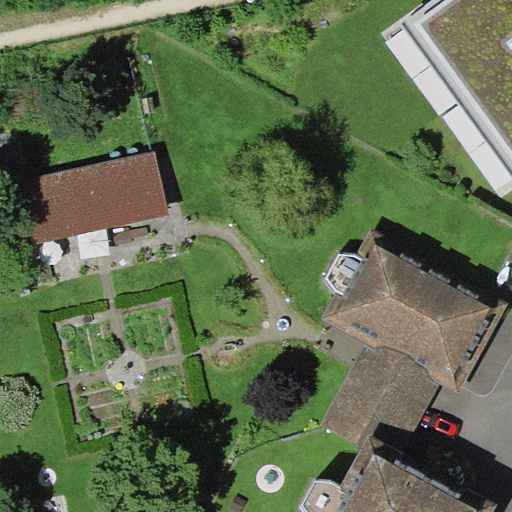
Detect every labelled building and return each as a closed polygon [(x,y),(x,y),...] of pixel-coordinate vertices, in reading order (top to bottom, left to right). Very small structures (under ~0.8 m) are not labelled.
[(511,0),(431,0),(401,23),(511,174),(511,0)] [(155,152),(11,181),(24,243),(168,214),(155,152)] [(507,303),(370,229),(357,254),(365,259),(344,298),(336,294),(322,319),(365,342),(440,382),(458,392),(507,303)] [(344,298),(365,259),(357,254),(339,255),(326,278),(336,294),(344,298)] [(440,382),(365,342),(320,425),(360,447),(368,433),(403,451),(440,382)] [(403,451),(368,433),(360,447),(339,486),(325,511),(492,511),(497,502),(403,451)] [(325,511),(339,486),(331,481),(314,481),(303,504),(308,511),(325,511)]
